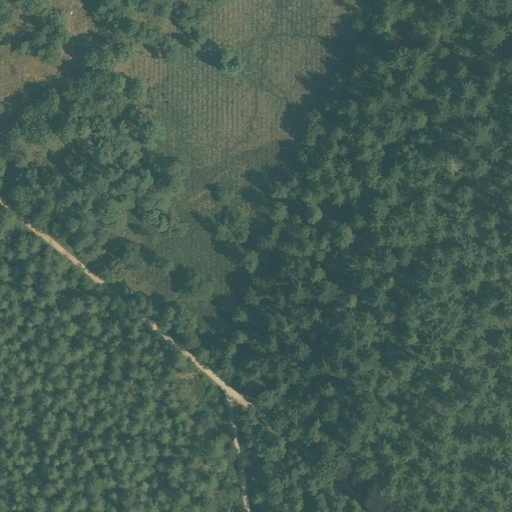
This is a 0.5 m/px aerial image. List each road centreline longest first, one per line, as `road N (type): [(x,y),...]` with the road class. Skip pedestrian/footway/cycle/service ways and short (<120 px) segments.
road 1 (track): [(0,202),(372,511)]
road 2 (track): [(224,390),(243,511)]
